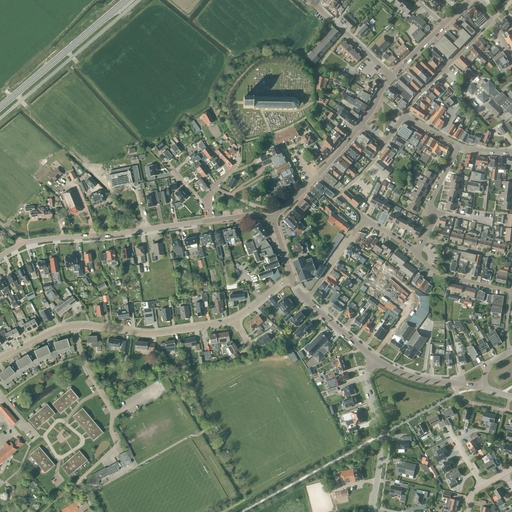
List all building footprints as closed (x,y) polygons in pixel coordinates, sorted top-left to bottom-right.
[(339,5),(337,3),(332,0),(329,0),(327,4),(333,8),(335,6),(338,7),(339,5)] [(398,8),(405,1),(403,0),(397,0),(394,5),(398,8)] [(438,1),(437,0),(428,0),(434,5),(432,8),(436,12),(443,5),(438,1)] [(403,11),(410,4),(408,3),(405,1),(398,8),(396,11),(398,13),(400,10),(402,12),(403,11)] [(403,11),(407,15),(414,8),(410,4),(403,11)] [(463,18),(470,25),(475,30),(486,19),(483,17),(483,16),(481,14),(482,13),(475,6),(474,7),(473,8),(472,9),(463,18)] [(346,25),(353,18),(348,13),(341,20),(346,25)] [(416,17),(413,14),(407,21),(410,24),(412,22),(418,28),(412,35),(414,37),(413,38),(417,42),(425,35),(425,34),(428,31),(428,32),(429,32),(426,29),(429,26),(428,26),(425,24),(426,23),(417,15),(416,17)] [(505,31),(508,28),(508,27),(508,26),(511,24),(509,22),(510,22),(506,17),(498,25),(503,32),(502,33),(504,35),(506,34),(505,34),(507,33),(505,31)] [(353,18),(346,25),(350,30),(357,22),(353,18)] [(368,34),(371,31),(369,28),(371,26),(367,23),(369,20),(367,18),(362,22),(365,26),(358,33),(363,38),(367,33),(368,34)] [(461,26),(469,34),(471,35),(472,36),(476,32),(465,21),(461,26)] [(471,35),(469,34),(468,35),(462,29),(463,28),(456,22),(453,26),(459,32),(458,33),(461,36),(466,42),(471,37),(470,36),(471,35)] [(384,28),(387,31),(393,26),(390,23),(384,28)] [(329,33),(336,40),(341,34),(334,28),(329,33)] [(466,42),(461,36),(457,40),(448,31),(434,46),(449,60),(466,42)] [(332,44),(336,40),(329,33),(325,37),(325,38),(332,44)] [(487,50),(488,50),(490,47),(488,45),(487,46),(486,45),(488,43),(484,39),(485,39),(481,35),(477,40),(487,50)] [(382,53),(391,44),(383,36),(374,45),(375,46),(371,50),(377,56),(382,52),(382,53)] [(333,44),(332,44),(325,38),(320,43),(327,50),(333,44)] [(344,50),(349,44),(345,40),(339,46),(337,48),(339,50),(341,48),(344,50)] [(491,53),(488,50),(487,50),(477,40),(473,44),(476,47),(477,47),(479,49),(479,48),(482,52),(485,49),(486,51),(485,52),(488,56),(491,53)] [(323,54),(327,50),(320,43),(316,47),(323,54)] [(348,54),(354,48),(349,44),(344,50),(342,52),(344,54),(346,52),(348,54)] [(400,60),(410,52),(404,45),(395,54),(400,60)] [(488,60),(479,51),(476,49),(472,45),(462,56),(468,62),(474,57),(475,58),(477,56),(484,64),(488,60)] [(319,59),(323,54),(316,47),(312,52),(319,59)] [(442,64),(446,58),(434,47),(429,52),(442,64)] [(352,58),(358,52),(354,48),(348,54),(346,57),(348,58),(350,56),(352,58)] [(320,59),(319,59),(312,52),(308,57),(315,64),(320,59)] [(358,52),(352,58),(353,58),(350,61),(352,62),(354,60),(357,63),(363,57),(358,52)] [(503,69),(507,67),(511,64),(507,58),(503,52),(492,59),(497,65),(499,64),(503,69)] [(399,60),(393,54),(389,57),(386,61),(386,60),(386,61),(389,64),(389,65),(390,67),(391,67),(392,67),(399,60)] [(470,81),(474,77),(469,72),(471,70),(468,67),(470,64),(461,56),(456,61),(465,69),(464,70),(466,71),(463,74),(470,81)] [(437,72),(443,66),(436,60),(437,59),(434,57),(428,63),(437,72)] [(425,71),(430,66),(424,60),(419,65),(424,70),(425,71)] [(424,70),(419,65),(417,63),(411,69),(418,75),(426,83),(431,77),(427,73),(426,75),(423,71),(424,70)] [(425,71),(427,73),(431,77),(432,77),(437,72),(430,66),(425,71)] [(407,73),(421,87),(425,84),(410,70),(407,73)] [(408,103),(413,97),(417,92),(418,92),(421,87),(407,73),(402,77),(397,83),(392,88),(408,103)] [(328,82),(329,78),(320,76),(317,89),(322,91),(323,88),(325,89),(327,81),(328,82)] [(373,95),(380,84),(375,80),(372,85),(368,83),(364,90),(373,95)] [(430,88),(438,96),(443,92),(444,90),(440,86),(442,85),(438,80),(430,88)] [(486,83),(483,80),(475,87),(471,84),(466,90),(472,95),(473,94),(483,103),(489,98),(491,101),(486,107),(496,117),(502,111),(504,113),(507,110),(511,115),(511,89),(508,94),(510,96),(507,98),(502,93),(500,95),(498,93),(499,93),(495,89),(496,87),(489,81),(486,83)] [(451,95),(454,91),(449,86),(446,90),(451,95)] [(394,100),(398,95),(389,87),(385,92),(389,95),(391,97),(394,100)] [(436,112),(440,107),(433,101),(437,97),(429,89),(421,97),(426,101),(432,106),(429,109),(431,111),(433,109),(436,112)] [(373,96),(363,90),(362,93),(360,92),(357,97),(363,101),(362,101),(368,104),(373,96)] [(356,99),(355,101),(344,94),(341,98),(348,102),(362,111),(364,113),(367,106),(356,99)] [(325,105),(328,101),(320,95),(317,100),(325,105)] [(454,104),(457,101),(453,95),(449,98),(444,103),(448,108),(453,104),(454,104)] [(285,98),(285,96),(282,96),(282,98),(254,97),(254,98),(244,98),(244,108),(254,108),(254,109),(292,109),(296,108),(298,106),(298,102),(296,99),(293,98),(285,98)] [(426,101),(421,97),(416,103),(419,106),(424,111),(428,107),(429,109),(432,106),(426,101)] [(403,111),(408,104),(402,99),(396,107),(403,111)] [(358,120),(363,114),(361,113),(362,111),(348,102),(346,105),(352,110),(349,113),(358,120)] [(419,116),(426,121),(426,120),(429,116),(427,114),(427,113),(419,107),(419,106),(416,103),(410,110),(419,116)] [(354,127),(358,121),(358,120),(338,105),(336,107),(339,110),(336,113),(354,127)] [(434,125),(446,109),(441,106),(429,122),(434,125)] [(207,126),(214,122),(208,112),(201,115),(207,126)] [(336,116),(331,112),(327,117),(332,121),(336,116)] [(442,120),(444,118),(442,116),(439,119),(435,125),(440,129),(443,126),(443,125),(444,122),(442,120)] [(459,126),(462,121),(460,119),(456,124),(455,126),(452,124),(446,132),(452,136),(458,125),(459,126)] [(197,133),(200,131),(199,129),(200,129),(194,120),(190,123),(197,133)] [(396,135),(401,138),(416,147),(423,134),(410,126),(404,123),(396,135)] [(344,138),(348,133),(338,125),(335,129),(344,138)] [(459,140),(464,131),(461,129),(462,126),(460,125),(453,136),(459,140)] [(502,135),(507,132),(503,125),(497,129),(502,135)] [(288,130),(293,139),(300,136),(299,136),(297,131),(294,127),(288,130)] [(286,142),(293,139),(288,130),(281,133),(286,142)] [(337,147),(343,139),(335,130),(334,130),(331,132),(334,135),(330,139),(332,142),(337,147)] [(465,143),(469,135),(467,134),(468,131),(466,130),(460,140),(465,143)] [(478,145),(486,147),(488,142),(488,143),(492,133),(488,131),(487,135),(486,134),(484,139),(481,138),(480,140),(481,140),(478,145)] [(273,140),(277,146),(278,145),(286,142),(281,133),(274,136),(276,139),(275,139),(273,140)] [(308,145),(314,142),(308,133),(301,137),(306,145),(308,145)] [(365,148),(366,147),(368,145),(371,140),(362,133),(355,140),(365,148)] [(481,140),(480,140),(482,136),(475,134),(474,136),(471,134),(467,141),(472,144),(473,143),(478,145),(481,140)] [(401,139),(401,138),(396,135),(391,141),(400,147),(399,148),(402,150),(405,145),(403,143),(405,141),(401,139)] [(425,146),(430,138),(426,135),(422,140),(421,140),(418,145),(416,147),(420,149),(423,145),(425,146)] [(326,147),(331,152),(336,147),(327,137),(322,142),(326,147)] [(432,148),(436,141),(430,138),(427,145),(425,148),(423,152),(426,153),(427,150),(429,147),(432,148)] [(238,147),(234,143),(235,142),(232,139),(228,142),(232,145),(233,146),(228,151),(226,149),(224,152),(226,155),(230,159),(237,152),(235,150),(238,147)] [(376,153),(380,147),(372,140),(368,145),(376,153)] [(351,146),(361,154),(363,151),(367,155),(369,156),(368,156),(372,159),(374,155),(369,151),(368,151),(365,148),(355,141),(351,146)] [(446,153),(449,148),(444,145),(437,142),(432,152),(432,153),(431,154),(430,155),(434,157),(435,154),(439,156),(440,153),(438,152),(439,150),(446,153)] [(402,150),(399,148),(399,149),(391,143),(387,148),(379,159),(388,166),(393,160),(391,159),(395,153),(396,153),(397,152),(399,153),(399,152),(404,155),(406,153),(402,150)] [(170,161),(173,158),(167,150),(168,149),(164,144),(160,147),(163,152),(162,153),(170,161)] [(182,151),(177,144),(176,144),(174,146),(169,150),(175,157),(178,154),(182,151)] [(225,163),(229,159),(219,148),(217,146),(215,148),(217,150),(215,152),(225,163)] [(274,157),(280,154),(277,146),(271,148),(274,157)] [(318,163),(324,159),(324,158),(318,149),(316,146),(314,147),(317,151),(311,154),(316,162),(318,163)] [(362,155),(361,154),(351,146),(345,153),(356,162),(362,155)] [(331,152),(326,147),(325,147),(323,148),(319,151),(324,158),(331,152)] [(213,157),(206,148),(202,151),(207,158),(213,166),(216,171),(222,166),(219,162),(216,158),(213,156),(213,157)] [(196,169),(202,165),(200,163),(207,158),(202,151),(199,154),(198,153),(196,154),(197,155),(196,156),(194,153),(188,157),(191,159),(189,161),(193,165),(196,169)] [(281,166),(287,163),(283,153),(280,154),(274,157),(271,158),(275,168),(281,165),(281,166)] [(349,167),(351,168),(352,166),(351,165),(352,163),(353,164),(355,162),(354,162),(355,161),(345,153),(340,158),(350,166),(349,167)] [(472,165),(474,156),(467,155),(465,163),(466,163),(465,167),(468,168),(469,164),(472,165)] [(489,157),(489,158),(488,167),(493,167),(492,169),(492,170),(493,171),(495,171),(495,167),(496,167),(496,164),(496,157),(489,157)] [(351,168),(349,167),(340,159),(339,158),(333,164),(344,173),(345,172),(348,174),(350,173),(355,177),(358,174),(351,168)] [(229,159),(225,163),(228,166),(227,167),(229,169),(234,164),(229,159)] [(382,171),(386,166),(378,160),(374,165),(382,171)] [(273,176),(278,174),(291,167),(289,162),(287,163),(281,166),(275,169),(276,172),(272,174),(273,176),(272,176),(272,177),(273,176)] [(148,181),(155,179),(154,176),(158,175),(156,165),(148,166),(150,174),(147,174),(148,181)] [(201,178),(201,179),(208,174),(202,165),(196,169),(199,173),(198,174),(198,175),(196,177),(198,180),(201,178)] [(111,188),(132,184),(132,183),(140,182),(137,166),(110,171),(111,175),(109,176),(111,188)] [(328,172),(333,176),(339,180),(344,174),(334,166),(328,172)] [(280,173),(283,180),(295,174),(291,167),(280,173)] [(388,176),(392,171),(387,167),(384,172),(388,176)] [(55,182),(63,174),(58,169),(49,177),(55,182)] [(425,177),(432,181),(434,179),(436,175),(427,170),(425,173),(427,174),(425,177)] [(71,181),(76,179),(73,172),(68,174),(71,181)] [(338,181),(333,176),(328,172),(322,179),(333,187),(338,181)] [(284,180),(287,186),(294,183),(295,181),(294,178),(293,175),(284,180)] [(451,182),(459,184),(460,180),(462,181),(462,178),(452,175),(451,179),(452,179),(451,182)] [(238,179),(233,176),(232,178),(227,187),(232,190),(237,181),(238,179)] [(92,189),(97,184),(90,177),(85,182),(92,189)] [(430,185),(432,181),(425,177),(423,181),(419,179),(418,182),(427,187),(429,184),(430,185)] [(207,187),(201,179),(201,178),(198,180),(197,182),(196,183),(196,184),(198,186),(199,186),(199,185),(203,190),(207,187)] [(282,189),(287,186),(284,180),(273,185),(270,180),(264,183),(268,191),(274,188),(275,189),(281,186),(282,189)] [(342,188),(343,188),(343,187),(344,187),(344,186),(338,181),(333,187),(335,189),(337,189),(338,189),(339,189),(340,189),(341,189),(342,188)] [(254,192),(262,187),(259,182),(251,187),(254,192)] [(323,195),(325,193),(331,199),(335,194),(319,182),(314,187),(318,190),(323,195)] [(375,208),(379,200),(376,199),(378,195),(376,194),(381,185),(377,182),(372,193),(369,198),(372,199),(370,203),(373,204),(372,206),(375,208)] [(426,189),(427,187),(418,182),(417,184),(420,186),(418,190),(426,194),(428,190),(426,189)] [(458,188),(459,184),(451,182),(450,186),(452,187),(451,190),(461,192),(462,189),(458,188)] [(482,192),(484,185),(468,182),(467,189),(482,192)] [(325,197),(323,195),(318,190),(314,187),(310,192),(321,202),(325,197)] [(182,203),(189,198),(180,188),(174,194),(182,203)] [(169,203),(168,199),(167,195),(171,195),(170,189),(165,190),(166,192),(160,193),(161,200),(162,200),(163,204),(169,203)] [(82,211),(80,205),(81,205),(74,190),(62,195),(68,210),(69,209),(72,215),(82,211)] [(355,198),(347,190),(342,195),(350,203),(356,208),(362,200),(357,195),(355,198)] [(424,197),(426,194),(418,190),(417,193),(413,191),(412,194),(421,199),(422,196),(424,197)] [(461,195),(461,192),(451,190),(450,192),(449,192),(448,196),(456,198),(457,194),(461,195)] [(89,196),(93,206),(104,201),(100,191),(89,196)] [(148,207),(156,206),(154,198),(158,198),(156,191),(150,192),(151,196),(146,197),(148,207)] [(313,204),(313,203),(312,202),(313,201),(316,204),(317,202),(315,199),(309,193),(305,197),(306,197),(305,197),(307,198),(313,204)] [(420,201),(421,199),(412,194),(410,196),(414,198),(412,202),(419,206),(421,202),(420,201)] [(511,198),(511,199),(511,196),(500,195),(500,198),(504,198),(504,203),(511,203),(511,202),(511,198)] [(455,201),(456,198),(448,196),(447,200),(449,200),(448,203),(458,205),(459,202),(455,201)] [(316,206),(313,203),(313,204),(307,198),(305,201),(303,199),(297,205),(304,212),(310,206),(313,209),(316,206)] [(382,209),(387,200),(384,198),(382,202),(379,200),(375,208),(379,210),(380,208),(382,209)] [(387,200),(382,209),(385,210),(384,212),(388,214),(391,206),(388,205),(390,201),(387,200)] [(418,208),(419,206),(412,202),(410,205),(409,205),(407,207),(417,213),(419,209),(418,208)] [(458,208),(458,205),(448,203),(447,205),(446,205),(445,209),(453,211),(454,207),(458,208)] [(330,214),(333,211),(328,205),(325,208),(330,214)] [(38,210),(35,210),(34,206),(25,207),(25,212),(30,212),(31,219),(38,218),(38,213),(39,213),(38,210)] [(299,221),(305,214),(297,206),(290,213),(299,221)] [(38,213),(38,218),(42,218),(42,219),(52,217),(51,212),(47,212),(46,208),(38,209),(38,210),(39,213),(38,213)] [(394,223),(399,214),(396,212),(395,216),(391,214),(387,222),(391,224),(392,222),(394,223)] [(301,222),(299,221),(290,213),(284,220),(298,235),(303,230),(305,227),(301,222)] [(351,227),(333,213),(327,221),(333,226),(335,223),(346,232),(351,227)] [(347,223),(349,221),(339,213),(337,216),(347,223)] [(399,228),(403,220),(400,219),(402,215),(399,214),(394,223),(397,224),(396,226),(399,228)] [(406,229),(411,220),(408,218),(407,222),(403,220),(399,228),(403,230),(404,228),(406,229)] [(411,234),(415,227),(412,225),(414,221),(411,220),(406,229),(409,231),(408,232),(411,234)] [(270,270),(277,267),(279,267),(276,260),(276,261),(274,255),(271,247),(270,247),(265,240),(268,237),(259,224),(252,229),(255,234),(252,236),(252,238),(251,239),(252,240),(253,239),(253,240),(251,241),(251,242),(244,245),(248,256),(253,254),(256,264),(263,261),(262,261),(264,260),(265,265),(263,266),(265,271),(257,274),(260,281),(270,277),(273,276),(270,270)] [(304,235),(312,229),(310,226),(302,233),(304,235)] [(415,227),(411,234),(414,235),(414,236),(418,238),(423,228),(420,227),(419,228),(415,227)] [(238,239),(235,228),(222,231),(225,242),(231,241),(231,242),(234,241),(235,244),(240,242),(239,239),(238,239)] [(217,233),(214,233),(215,238),(217,246),(215,246),(218,257),(221,256),(222,256),(219,246),(225,245),(224,240),(223,240),(221,232),(220,232),(220,231),(217,232),(217,233)] [(359,247),(362,241),(366,234),(359,232),(352,242),(359,247)] [(481,239),(480,238),(479,241),(478,246),(484,248),(486,241),(486,238),(487,235),(487,234),(484,233),(483,233),(481,239)] [(202,246),(203,246),(213,243),(210,234),(199,237),(202,246)] [(373,240),(369,237),(366,241),(364,239),(359,246),(363,249),(364,247),(368,249),(371,244),(373,246),(378,240),(375,238),(373,240)] [(197,247),(196,244),(195,238),(184,240),(185,247),(186,250),(197,247)] [(183,258),(181,248),(179,241),(174,242),(175,244),(172,244),(173,250),(174,253),(175,252),(176,255),(179,254),(180,258),(183,258)] [(302,244),(301,242),(292,245),(296,257),(305,254),(308,253),(307,248),(308,247),(307,242),(302,244)] [(363,264),(366,260),(359,256),(361,253),(358,251),(360,248),(352,242),(346,250),(354,255),(358,258),(357,260),(363,264)] [(394,247),(386,242),(383,246),(378,242),(374,248),(377,251),(375,253),(378,255),(382,250),(389,254),(390,253),(394,247)] [(152,262),(156,262),(155,255),(163,254),(161,244),(153,245),(154,255),(151,255),(152,262)] [(145,263),(144,255),(143,247),(136,248),(137,256),(140,256),(141,264),(145,263)] [(123,260),(130,259),(129,249),(121,250),(123,260)] [(458,265),(462,252),(454,250),(454,249),(453,249),(452,252),(457,253),(457,255),(456,255),(455,263),(452,262),(449,271),(455,272),(457,265),(458,265)] [(115,260),(113,251),(109,251),(107,251),(107,252),(106,252),(106,253),(103,254),(104,259),(107,259),(107,261),(108,263),(111,262),(112,265),(115,265),(115,262),(114,260),(115,260)] [(402,266),(405,262),(408,259),(397,251),(391,258),(402,266)] [(475,263),(476,256),(462,252),(459,265),(460,265),(459,267),(458,273),(465,274),(466,269),(466,267),(473,269),(474,262),(475,263)] [(479,266),(482,256),(477,255),(471,276),(476,277),(478,271),(479,269),(478,269),(479,266)] [(73,256),(69,256),(69,257),(65,258),(66,268),(74,267),(74,272),(78,271),(79,276),(83,276),(82,271),(81,263),(77,264),(76,256),(73,256)] [(327,268),(324,266),(323,265),(326,261),(319,256),(316,261),(313,262),(313,261),(312,259),(306,261),(304,258),(301,259),(300,257),(296,259),(297,260),(294,262),(294,261),(293,262),(294,264),(293,264),(294,265),(295,267),(295,268),(299,277),(298,277),(299,277),(300,280),(299,280),(299,281),(300,280),(301,283),(302,283),(301,283),(305,281),(305,283),(309,281),(309,280),(312,279),(311,275),(313,275),(319,279),(327,268)] [(490,280),(492,272),(492,271),(487,269),(488,263),(489,263),(490,258),(486,257),(484,267),(485,268),(482,278),(490,280)] [(58,267),(56,258),(55,258),(54,258),(53,259),(49,259),(52,274),(59,273),(58,267)] [(34,264),(36,268),(36,269),(38,268),(39,270),(43,269),(44,275),(48,274),(47,268),(46,268),(45,261),(41,262),(41,261),(38,262),(38,263),(37,263),(34,264)] [(347,278),(349,276),(349,275),(344,272),(345,271),(345,270),(344,269),(343,268),(345,266),(338,261),(333,268),(340,273),(347,278)] [(405,262),(402,266),(400,270),(411,278),(416,270),(405,262)] [(36,268),(34,264),(33,265),(32,264),(29,265),(28,264),(26,265),(29,274),(31,273),(33,278),(36,277),(34,272),(35,272),(34,269),(36,268)] [(509,266),(505,265),(504,269),(500,268),(499,274),(498,274),(496,282),(505,284),(507,276),(505,275),(505,273),(507,273),(508,270),(509,266)] [(273,276),(270,277),(273,281),(280,276),(277,267),(270,270),(273,276)] [(25,276),(22,268),(19,270),(18,269),(16,270),(19,279),(22,277),(25,283),(26,285),(30,283),(29,281),(27,275),(25,276)] [(324,281),(332,287),(334,288),(337,283),(332,279),(336,281),(341,274),(333,269),(328,276),(327,276),(324,281)] [(423,291),(427,294),(432,286),(428,283),(429,283),(422,278),(423,277),(418,273),(412,282),(415,284),(414,286),(422,292),(423,291)] [(16,281),(12,274),(10,275),(10,274),(7,276),(6,277),(10,284),(13,283),(17,290),(20,288),(16,281)] [(348,278),(343,285),(349,289),(354,282),(351,280),(348,278)] [(6,293),(7,293),(9,291),(10,291),(7,287),(3,279),(0,281),(0,280),(0,287),(2,290),(1,290),(3,294),(6,293)] [(329,289),(330,290),(332,287),(324,281),(314,294),(322,300),(326,295),(329,289)] [(100,292),(106,288),(104,283),(97,287),(100,292)] [(456,285),(454,293),(458,293),(458,292),(461,293),(463,287),(456,285)] [(52,291),(46,295),(50,300),(56,296),(52,291)] [(236,306),(235,301),(245,300),(245,297),(248,297),(247,291),(243,291),(243,294),(229,296),(230,302),(231,302),(232,307),(234,307),(236,306)] [(329,301),(333,304),(340,294),(336,291),(329,301)] [(483,293),(483,291),(480,291),(479,292),(478,291),(476,302),(479,303),(479,300),(483,301),(485,293),(483,293)] [(216,314),(223,313),(222,307),(223,307),(222,301),(225,300),(224,292),(216,293),(217,300),(215,300),(216,308),(212,308),(213,314),(216,313),(216,314)] [(494,330),(495,330),(496,326),(499,326),(501,316),(502,307),(504,296),(494,295),(494,292),(492,292),(488,317),(490,317),(489,325),(491,332),(494,330)] [(14,304),(11,306),(13,309),(19,306),(14,295),(12,296),(10,297),(14,304)] [(279,302),(274,296),(270,299),(270,300),(269,301),(271,304),(272,303),(277,309),(279,308),(283,312),(284,312),(285,313),(294,306),(287,297),(284,299),(284,298),(279,302)] [(62,301),(68,309),(77,303),(72,297),(70,299),(68,297),(62,301)] [(60,316),(68,309),(62,301),(57,306),(58,308),(55,310),(60,316)] [(146,325),(150,324),(149,323),(153,322),(151,309),(154,309),(154,301),(147,302),(148,309),(143,310),(146,325)] [(197,317),(205,316),(203,309),(205,308),(204,302),(195,304),(197,317)] [(344,305),(340,302),(339,304),(336,302),(332,307),(336,310),(338,312),(339,311),(340,312),(343,307),(344,305)] [(356,305),(352,302),(350,304),(347,308),(349,309),(344,315),(348,318),(349,318),(351,319),(355,313),(354,313),(357,309),(355,307),(356,305)] [(399,315),(402,310),(388,302),(385,307),(399,315)] [(385,312),(387,309),(379,303),(377,306),(385,312)] [(101,317),(104,316),(103,309),(106,309),(106,304),(102,304),(102,305),(96,307),(97,317),(101,316),(101,317)] [(124,319),(129,319),(128,313),(131,313),(130,305),(125,306),(125,311),(117,312),(118,320),(124,319)] [(187,314),(187,311),(188,311),(188,306),(179,307),(180,310),(177,310),(178,314),(180,314),(181,320),(189,318),(188,314),(187,314)] [(170,321),(169,314),(170,314),(169,308),(161,310),(161,311),(159,311),(159,317),(162,316),(163,322),(170,321)] [(49,315),(50,314),(48,310),(46,311),(45,309),(39,312),(42,317),(46,324),(52,320),(50,317),(49,315)] [(364,322),(369,314),(365,311),(360,318),(360,317),(359,318),(357,317),(354,322),(361,327),(364,322)] [(297,326),(305,318),(302,314),(300,312),(293,319),(292,318),(289,315),(284,320),(287,323),(289,320),(293,324),(294,323),(297,326)] [(258,326),(259,325),(262,323),(265,326),(267,325),(264,321),(263,322),(259,316),(254,319),(258,326)] [(27,323),(31,330),(38,327),(34,319),(30,322),(27,318),(25,319),(27,323)] [(262,328),(259,325),(258,326),(254,319),(249,323),(253,329),(257,327),(260,330),(262,328)] [(370,325),(372,321),(369,319),(367,323),(363,328),(370,333),(374,328),(370,325)] [(385,321),(382,319),(375,328),(378,331),(374,336),(380,341),(387,331),(381,327),(385,321)] [(416,328),(410,323),(405,320),(394,335),(397,337),(395,341),(392,339),(389,345),(399,352),(402,346),(404,343),(406,345),(408,342),(407,341),(415,329),(416,328)] [(31,330),(27,323),(24,325),(22,321),(17,323),(20,328),(23,327),(26,332),(31,330)] [(461,331),(465,329),(460,321),(454,324),(456,328),(459,326),(461,331)] [(312,324),(310,322),(306,326),(304,323),(295,333),(299,338),(304,332),(305,330),(308,333),(315,327),(314,327),(314,326),(313,324),(312,324)] [(10,332),(14,339),(19,336),(16,330),(19,329),(16,323),(14,325),(16,329),(11,331),(9,327),(7,328),(9,332),(10,332)] [(10,332),(9,332),(6,334),(4,330),(0,331),(0,334),(2,338),(5,336),(8,342),(14,339),(10,332)] [(427,337),(421,333),(416,330),(408,342),(406,345),(409,347),(404,355),(412,360),(416,353),(418,353),(427,339),(427,337)] [(497,335),(495,330),(494,330),(491,332),(487,334),(490,339),(494,347),(495,347),(497,346),(497,345),(498,345),(498,344),(502,342),(497,335)] [(272,334),(271,332),(267,334),(267,333),(258,339),(262,345),(271,340),(269,336),(272,334)] [(217,346),(217,345),(217,343),(229,341),(228,333),(209,335),(210,344),(214,343),(215,350),(218,350),(218,349),(217,349),(217,346)] [(312,356),(327,341),(328,339),(321,333),(309,346),(308,345),(304,348),(305,349),(305,350),(312,356)] [(96,342),(96,337),(87,337),(87,343),(91,343),(92,347),(96,347),(96,353),(101,352),(100,347),(100,341),(96,342)] [(196,345),(195,338),(189,338),(189,339),(183,340),(185,348),(195,346),(195,351),(200,351),(199,344),(196,345)] [(60,342),(65,355),(64,353),(70,351),(71,353),(75,352),(73,346),(69,347),(67,339),(67,340),(67,341),(61,343),(61,341),(60,342)] [(116,340),(108,339),(107,346),(119,348),(119,346),(122,346),(121,352),(127,353),(128,342),(123,341),(117,340),(116,340)] [(478,341),(480,346),(478,347),(482,354),(483,353),(483,354),(486,353),(486,352),(487,350),(490,349),(486,342),(485,343),(482,339),(478,341)] [(175,346),(174,341),(165,342),(166,348),(173,347),(174,353),(178,352),(178,345),(175,346)] [(233,344),(231,341),(226,344),(232,354),(230,356),(232,359),(238,356),(236,352),(237,351),(233,344)] [(325,357),(324,356),(328,351),(328,352),(333,347),(327,341),(312,356),(319,363),(325,357)] [(473,347),(471,345),(472,345),(469,341),(466,343),(468,346),(466,348),(468,350),(467,350),(472,359),(473,359),(474,359),(475,358),(476,357),(476,356),(478,355),(473,347)] [(64,355),(65,355),(60,342),(61,343),(54,345),(54,344),(56,351),(53,352),(55,358),(58,357),(57,355),(64,353),(64,355)] [(154,351),(154,345),(147,344),(147,343),(135,342),(135,350),(147,351),(147,350),(154,351)] [(55,358),(53,352),(50,353),(47,346),(47,347),(41,350),(41,349),(40,349),(46,362),(45,360),(51,357),(52,359),(55,358)] [(46,362),(40,349),(41,350),(35,353),(34,352),(37,359),(34,360),(37,366),(40,365),(39,363),(45,360),(46,362)] [(298,360),(292,349),(286,352),(287,352),(288,352),(294,363),(293,363),(298,360)] [(466,364),(467,363),(464,351),(458,353),(458,355),(456,356),(458,365),(462,364),(463,364),(464,364),(466,364)] [(37,366),(34,360),(31,362),(28,355),(27,355),(28,357),(22,360),(22,359),(21,359),(29,371),(28,369),(33,366),(35,368),(37,366)] [(440,366),(440,364),(443,364),(443,360),(441,359),(441,356),(433,356),(432,366),(440,366)] [(338,366),(344,364),(342,357),(338,358),(336,359),(335,359),(336,360),(332,361),(334,367),(338,366)] [(29,371),(21,359),(22,360),(16,364),(16,362),(15,363),(19,369),(17,371),(20,376),(23,375),(22,373),(27,369),(29,371)] [(346,370),(344,364),(338,366),(339,369),(335,370),(337,373),(340,372),(340,373),(346,370)] [(20,376),(17,371),(14,373),(9,367),(10,368),(5,372),(4,371),(13,382),(11,380),(17,376),(18,378),(20,376)] [(13,382),(4,371),(5,372),(0,375),(0,377),(3,381),(0,384),(4,389),(7,387),(6,385),(11,381),(13,382)] [(333,378),(326,380),(327,384),(329,389),(336,387),(342,385),(341,382),(349,379),(348,374),(344,375),(339,376),(338,376),(339,377),(333,379),(333,378)] [(354,393),(355,393),(354,389),(353,390),(351,385),(345,387),(343,388),(345,394),(344,394),(344,397),(345,396),(346,397),(348,396),(354,394),(354,393)] [(64,394),(73,404),(79,399),(70,388),(64,394)] [(73,404),(64,394),(58,399),(66,409),(73,404)] [(351,406),(358,404),(355,396),(344,400),(347,409),(352,407),(351,406)] [(58,399),(52,404),(60,414),(66,409),(58,399)] [(40,409),(49,419),(55,414),(47,404),(40,409)] [(6,419),(11,415),(5,408),(4,409),(1,412),(6,419)] [(77,423),(87,414),(82,408),(72,417),(77,423)] [(446,419),(454,414),(451,408),(443,412),(446,419)] [(34,414),(43,425),(49,419),(40,409),(34,414)] [(468,420),(470,412),(470,411),(465,409),(462,418),(468,420)] [(361,412),(360,410),(352,412),(351,413),(343,415),(345,421),(353,419),(362,416),(361,412)] [(494,435),(495,431),(497,424),(494,423),(495,416),(484,413),(482,420),(491,422),(488,434),(494,435)] [(43,425),(34,414),(28,420),(36,430),(43,425)] [(87,414),(77,423),(83,429),(93,420),(87,414)] [(11,415),(6,419),(12,426),(17,422),(11,415)] [(355,425),(364,422),(362,416),(353,419),(354,420),(346,422),(347,425),(355,423),(355,425)] [(440,421),(437,416),(428,421),(431,427),(438,423),(441,428),(446,425),(443,419),(440,421)] [(93,420),(83,429),(88,435),(98,427),(93,420)] [(418,425),(419,426),(417,427),(419,432),(417,433),(420,439),(426,435),(427,437),(432,434),(429,428),(426,429),(423,423),(421,424),(421,423),(420,423),(418,424),(418,425)] [(98,427),(88,435),(93,441),(103,433),(98,427)] [(397,449),(408,449),(408,444),(412,443),(411,436),(401,437),(401,441),(397,441),(397,449)] [(4,447),(0,451),(0,464),(17,450),(17,449),(23,444),(19,439),(12,445),(10,442),(7,445),(6,443),(3,446),(4,447)] [(469,449),(477,444),(474,439),(473,440),(466,444),(469,449)] [(511,455),(511,452),(511,447),(504,446),(505,443),(497,441),(496,445),(500,446),(500,448),(501,450),(503,451),(503,452),(511,455)] [(477,444),(469,449),(472,454),(480,449),(477,444)] [(29,455),(34,461),(44,453),(39,447),(29,455)] [(438,462),(446,457),(444,454),(447,452),(444,447),(436,451),(438,455),(434,457),(438,462)] [(481,456),(486,453),(483,448),(478,451),(481,456)] [(133,456),(129,449),(117,456),(124,468),(132,463),(129,459),(133,456)] [(73,456),(81,466),(88,461),(79,451),(73,456)] [(34,461),(40,468),(50,459),(44,453),(34,461)] [(487,472),(496,466),(493,461),(496,459),(493,454),(490,456),(491,458),(488,459),(490,461),(483,465),(487,472)] [(81,466),(73,456),(67,461),(75,471),(81,466)] [(454,464),(451,458),(443,463),(445,466),(442,468),(445,473),(450,470),(449,467),(454,464)] [(55,465),(50,459),(40,468),(45,474),(55,465)] [(75,471),(67,461),(60,466),(69,477),(75,471)] [(109,476),(121,469),(117,462),(105,469),(105,468),(89,477),(89,484),(98,485),(98,481),(105,477),(105,476),(108,474),(109,476)] [(413,476),(416,465),(405,463),(404,466),(397,464),(395,474),(400,475),(401,473),(413,476)] [(427,466),(420,464),(425,473),(425,472),(431,474),(427,466)] [(434,477),(437,476),(431,466),(429,468),(434,477)] [(362,480),(359,469),(354,470),(353,469),(340,472),(341,476),(340,476),(342,485),(355,482),(354,481),(362,480)] [(461,475),(457,469),(450,474),(449,472),(446,474),(446,476),(447,478),(449,479),(451,483),(449,484),(451,489),(458,484),(454,478),(461,475)] [(407,491),(408,485),(401,483),(400,487),(392,485),(390,496),(391,497),(394,498),(394,497),(395,494),(401,495),(402,490),(407,491)] [(501,501),(500,499),(504,496),(499,488),(494,491),(499,499),(497,500),(499,502),(496,504),(498,507),(503,503),(502,500),(501,501)] [(411,496),(415,497),(414,500),(413,504),(417,505),(417,504),(421,505),(423,498),(426,498),(428,492),(425,491),(424,495),(416,493),(417,491),(412,491),(411,496)] [(446,504),(458,506),(459,501),(450,499),(451,494),(444,492),(442,497),(447,498),(447,500),(446,504)] [(18,511),(23,511),(25,511),(27,508),(22,503),(16,510),(18,511)]
